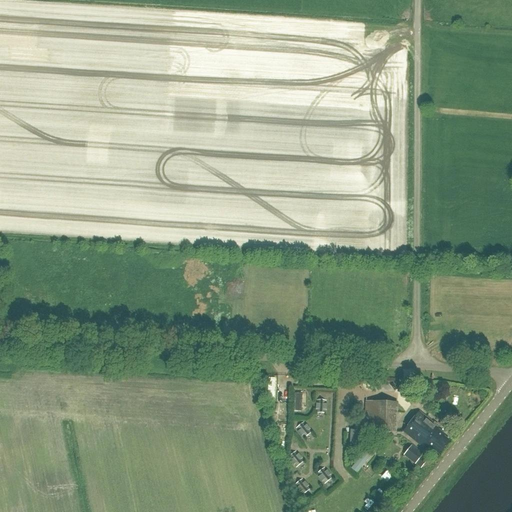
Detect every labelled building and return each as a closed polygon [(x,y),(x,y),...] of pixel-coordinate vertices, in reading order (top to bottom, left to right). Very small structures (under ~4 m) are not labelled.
[(294,393),(293,411),(303,411),(304,394),(294,393)] [(316,403),(315,403),(314,410),(315,410),(315,413),(325,413),(326,411),(327,404),(326,404),(326,402),(316,401),(316,403)] [(397,404),(365,402),(364,432),(395,434),(397,404)] [(438,428),(418,412),(403,432),(423,448),(426,444),(439,455),(449,443),(442,438),(444,436),(437,430),(438,428)] [(298,431),(297,432),(301,437),(302,437),(303,438),(312,432),(310,430),(311,430),(307,424),(306,425),(304,423),(296,429),(298,431)] [(422,455),(411,446),(403,455),(420,469),(427,461),(421,456),(422,455)] [(290,460),(289,461),(293,466),(294,466),(296,468),(304,461),(302,459),(303,459),(298,453),(298,454),(296,452),(288,458),(290,460)] [(352,468),(356,473),(370,458),(365,453),(352,468)] [(336,471),(346,482),(354,475),(346,467),(342,471),(339,468),(336,471)] [(318,477),(317,477),(322,483),(322,482),(324,484),(332,478),(331,476),(331,475),(327,470),(326,470),(325,468),(317,475),(318,477)] [(302,479),(294,486),(296,488),(295,488),(300,494),(300,493),(302,495),(310,489),(308,487),(309,486),(305,481),(304,481),(302,479)]
